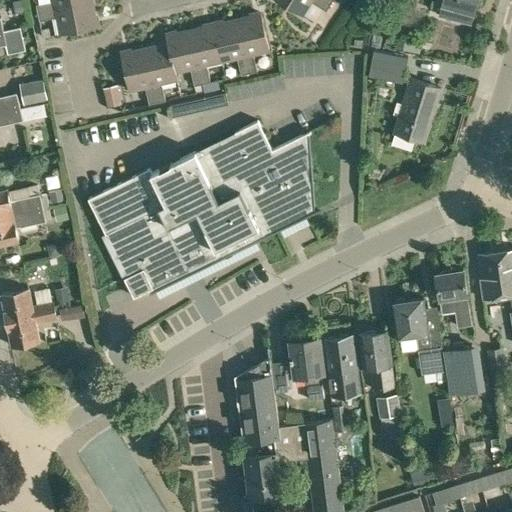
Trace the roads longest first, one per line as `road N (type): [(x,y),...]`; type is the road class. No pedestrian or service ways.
road 1 (residential): [(479,183),(441,216),(89,412),(40,452)]
road 2 (residential): [(479,183),(511,61)]
